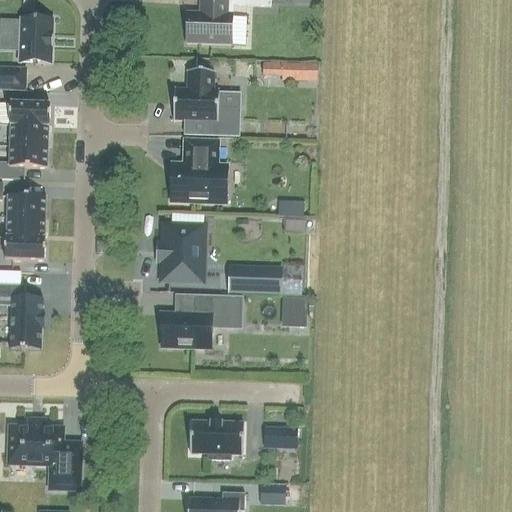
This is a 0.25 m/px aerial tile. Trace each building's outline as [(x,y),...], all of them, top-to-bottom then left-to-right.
[(187,15),(186,45),(231,47),(232,7),(269,8),(269,0),(201,0),(200,15),(187,15)] [(16,22),(16,39),(20,39),(20,64),(50,65),(52,22),(21,21),(21,23),(16,22)] [(285,64),(285,79),(317,80),(318,65),(285,64)] [(174,91),(173,122),(174,122),(209,123),(208,138),(238,139),(239,111),(218,110),(219,92),(217,92),(217,93),(213,93),(213,75),(214,75),(214,73),(187,73),(187,74),(188,74),(187,92),(175,91),(174,91)] [(10,105),(9,127),(10,127),(48,129),(49,129),(50,107),(10,105)] [(10,127),(9,147),(47,148),(48,129),(10,127)] [(171,166),(170,204),(226,206),(227,168),(217,167),(217,143),(184,142),(183,166),(171,166)] [(0,165),(0,180),(17,181),(18,169),(47,170),(47,169),(47,148),(9,147),(9,166),(0,165)] [(8,198),(7,219),(45,220),(46,200),(46,199),(8,198)] [(278,203),(278,218),(290,219),(290,203),(278,203)] [(6,230),(6,239),(44,241),(45,220),(7,219),(6,230)] [(164,228),(162,282),(201,283),(202,247),(203,229),(190,228),(164,228)] [(44,241),(6,239),(5,239),(4,261),(44,263),(45,241),(44,241)] [(229,273),(228,293),(281,295),(282,275),(229,273)] [(0,285),(0,308),(11,309),(9,349),(21,350),(21,352),(25,352),(25,350),(41,350),(43,303),(23,302),(24,287),(0,285)] [(159,317),(158,331),(162,331),(161,349),(210,350),(211,328),(239,329),(240,301),(195,299),(194,317),(162,316),(162,317),(159,317)] [(282,301),(281,317),(306,318),(307,302),(282,301)] [(243,425),(191,423),(190,455),(208,456),(208,461),(230,462),(230,457),(242,457),(243,425)] [(264,449),(298,449),(299,428),(264,427),(264,449)] [(51,467),(50,491),(78,491),(80,446),(61,445),(62,431),(10,429),(9,465),(51,467)] [(296,487),(272,486),(272,502),(296,503),(296,487)] [(222,501),(188,500),(187,511),(243,511),(245,495),(222,495),(222,501)]
